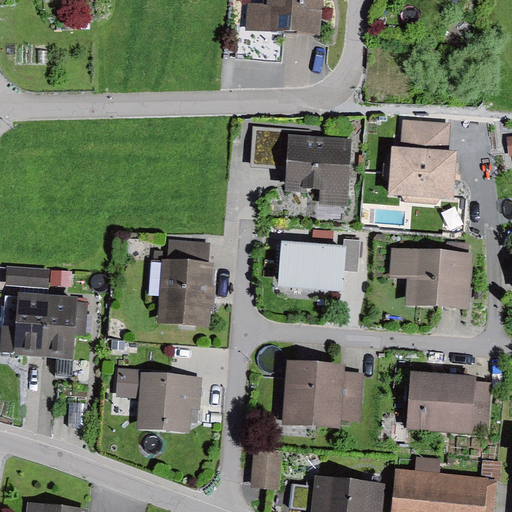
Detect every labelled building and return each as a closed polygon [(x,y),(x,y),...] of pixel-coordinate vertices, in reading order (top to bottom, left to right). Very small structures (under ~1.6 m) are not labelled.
[(323,0),(268,0),(268,6),(248,5),(246,33),(320,38),(323,0)] [(455,127),(403,124),(399,204),(451,206),(455,127)] [(254,126),(253,169),(286,170),(286,126),(254,126)] [(357,145),(295,142),(292,198),(355,201),(357,145)] [(167,262),(164,262),(159,326),(208,329),(209,312),(214,313),(216,288),(213,287),(214,264),(210,263),(212,243),(169,240),(167,262)] [(345,241),(345,247),(344,272),(358,273),(360,241),(345,241)] [(345,247),(282,243),(278,290),(342,295),(344,272),(345,247)] [(470,245),(447,243),(446,254),(469,256),(470,245)] [(446,254),(391,250),(390,279),(407,281),(406,308),(468,313),(471,256),(469,256),(446,254)] [(7,268),(6,285),(50,288),(51,271),(7,268)] [(70,272),(53,271),(52,287),(69,287),(70,272)] [(18,299),(7,298),(3,355),(49,358),(53,298),(18,295),(18,299)] [(78,300),(53,298),(49,358),(73,360),(75,336),(86,336),(88,304),(78,304),(78,300)] [(344,370),(288,365),(282,427),(339,432),(340,421),(360,423),(364,375),(344,373),(344,370)] [(152,372),(116,368),(113,398),(138,400),(135,433),(190,437),(191,423),(199,424),(202,380),(152,375),(152,372)] [(477,378),(411,373),(407,432),(471,437),(471,432),(488,434),(492,384),(477,383),(477,378)] [(255,448),(278,448),(278,435),(255,435),(255,448)] [(283,453),(255,451),(252,489),(280,491),(283,453)] [(416,472),(395,470),(391,511),(495,511),(499,481),(439,475),(440,462),(417,459),(416,472)] [(381,511),(385,486),(316,478),(314,488),(293,485),(290,509),(311,511),(381,511)] [(89,511),(27,503),(26,511),(89,511)]
